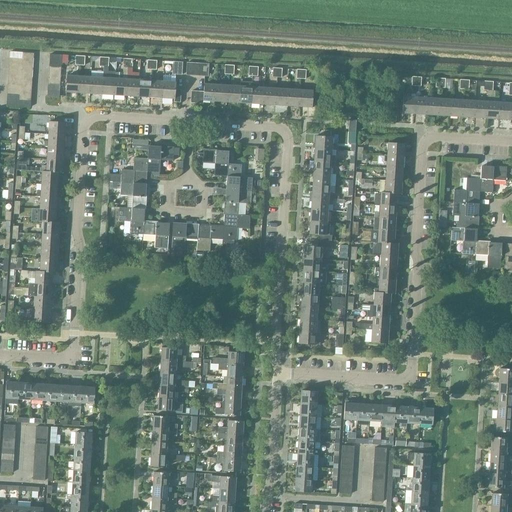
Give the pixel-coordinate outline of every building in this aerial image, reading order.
[(176,75),(182,75),(182,62),(173,62),(172,74),(176,75)] [(199,64),(198,76),(208,77),(209,64),(199,64)] [(104,67),(103,72),(103,78),(102,95),(114,96),(115,79),(115,73),(115,72),(108,72),(108,67),(104,67)] [(128,68),(123,68),(123,73),(115,72),(115,73),(115,79),(114,96),(126,96),(127,79),(128,68)] [(103,72),(91,71),(91,77),(90,94),(102,95),(103,72)] [(174,99),(175,90),(175,82),(176,75),(172,74),(170,76),(163,76),(163,82),(162,99),(174,99)] [(66,92),(78,93),(79,76),(67,76),(66,92)] [(90,94),(91,77),(79,76),(78,93),(90,94)] [(126,96),(138,97),(139,80),(127,79),(126,96)] [(138,97),(150,98),(151,81),(139,80),(138,97)] [(150,98),(162,99),(163,82),(151,81),(150,98)] [(239,103),(251,104),(252,87),(253,82),(241,81),(240,86),(239,103)] [(203,101),(215,102),(216,85),(204,84),(204,92),(203,101)] [(215,102),(227,103),(228,86),(216,85),(215,102)] [(227,103),(239,103),(240,86),(228,86),(227,103)] [(251,104),(263,105),(264,88),(252,87),(251,104)] [(263,105),(275,106),(276,89),(264,88),(263,105)] [(275,106),(287,106),(288,89),(276,89),(275,106)] [(287,106),(299,107),(300,90),(288,89),(287,106)] [(300,90),(299,107),(311,108),(312,91),(300,90)] [(402,114),(415,114),(416,97),(403,97),(402,114)] [(415,114),(427,115),(428,98),(416,97),(415,114)] [(427,115),(439,116),(440,99),(428,98),(427,115)] [(439,116),(451,117),(452,100),(440,99),(439,116)] [(451,117),(463,117),(463,100),(452,100),(451,117)] [(463,117),(474,118),(475,101),(463,100),(463,117)] [(474,118),(486,119),(487,102),(475,101),(474,118)] [(486,119),(498,120),(499,103),(487,102),(486,119)] [(498,120),(510,120),(511,120),(511,111),(511,103),(499,103),(498,120)] [(349,120),(348,132),(356,133),(356,121),(349,120)] [(49,122),(48,134),(65,136),(66,123),(49,122)] [(44,141),(44,147),(47,147),(64,148),(65,136),(48,134),(48,141),(44,141)] [(315,148),(331,150),(337,150),(338,145),(332,145),(332,137),(331,137),(323,137),(316,136),(315,148)] [(388,143),(387,156),(403,157),(404,144),(388,143)] [(148,146),(148,159),(147,172),(160,173),(161,160),(173,161),(173,155),(179,156),(179,148),(174,148),(174,147),(159,146),(159,147),(148,146)] [(47,147),(47,159),(63,161),(64,148),(47,147)] [(315,148),(314,161),(331,162),(331,150),(315,148)] [(214,176),(227,177),(228,164),(229,152),(218,151),(218,150),(203,149),(203,152),(198,152),(198,158),(203,158),(202,163),(215,164),(214,176)] [(387,156),(386,168),(403,169),(403,157),(387,156)] [(22,165),(23,158),(22,158),(17,158),(17,170),(26,170),(26,167),(26,165),(22,165)] [(121,175),(121,183),(147,184),(147,172),(148,159),(134,158),(133,170),(122,170),(121,175)] [(41,166),(41,168),(42,171),(42,172),(59,173),(63,173),(63,161),(47,159),(46,166),(41,166)] [(314,161),(313,173),(330,174),(333,174),(333,169),(330,169),(331,162),(314,161)] [(227,177),(226,190),(252,191),(252,178),(241,177),(242,165),(228,164),(227,177)] [(346,171),(346,176),(354,176),(354,172),(354,164),(350,164),(350,171),(346,171)] [(481,166),(480,179),(479,192),(492,193),(493,180),(506,181),(507,167),(492,166),(492,167),(481,166)] [(386,168),(385,181),(402,182),(403,169),(386,168)] [(42,172),(41,184),(58,185),(59,173),(42,172)] [(313,173),(312,185),(329,186),(330,174),(313,173)] [(111,174),(110,182),(121,183),(121,175),(111,174)] [(454,190),(453,203),(479,204),(479,192),(480,179),(467,178),(466,191),(454,190)] [(385,181),(384,193),(397,194),(401,194),(402,182),(385,181)] [(133,196),(132,208),(145,209),(145,210),(146,210),(147,195),(146,195),(147,184),(121,183),(120,195),(133,196)] [(37,191),(37,196),(40,197),(57,198),(57,193),(59,193),(60,192),(61,187),(59,186),(58,186),(58,185),(41,184),(41,191),(37,191)] [(312,185),(312,197),(332,199),(332,192),(334,193),(334,187),(329,186),(312,185)] [(223,215),(224,215),(237,215),(238,203),(251,204),(251,198),(252,191),(226,190),(225,200),(224,200),(223,215)] [(380,193),(380,205),(396,206),(397,194),(384,193),(380,193)] [(40,197),(39,209),(56,210),(57,198),(40,197)] [(312,197),(311,209),(328,211),(328,205),(331,205),(332,199),(312,197)] [(456,222),(456,228),(464,228),(464,229),(477,229),(478,230),(479,215),(478,215),(479,204),(453,203),(452,215),(465,216),(465,222),(456,222)] [(380,205),(379,218),(396,219),(396,206),(380,205)] [(129,234),(143,235),(144,221),(145,210),(145,209),(132,208),(119,208),(118,221),(130,221),(129,234)] [(39,222),(43,222),(55,223),(55,222),(56,210),(39,209),(39,222)] [(311,209),(310,222),(327,223),(327,217),(328,211),(311,209)] [(223,240),(223,245),(234,245),(234,241),(237,241),(237,228),(249,229),(250,216),(237,215),(224,215),(224,226),(223,240)] [(373,230),(378,230),(395,231),(396,219),(379,218),(373,217),(373,230)] [(144,221),(143,235),(155,236),(155,248),(168,249),(169,224),(163,223),(159,222),(159,221),(147,220),(147,221),(144,221)] [(43,222),(42,234),(59,235),(59,223),(55,222),(55,223),(43,222)] [(310,222),(309,234),(318,235),(317,241),(331,242),(331,236),(329,235),(330,223),(327,223),(310,222)] [(185,238),(197,238),(198,238),(199,225),(199,224),(185,223),(184,224),(180,224),(173,224),(172,249),(185,250),(185,238)] [(198,238),(197,238),(197,251),(210,252),(211,239),(223,240),(224,226),(221,226),(221,225),(209,225),(209,226),(204,226),(199,225),(198,238)] [(462,254),(475,255),(476,241),(477,229),(464,229),(464,228),(456,228),(452,227),(451,241),(462,241),(462,254)] [(377,243),(381,243),(394,244),(394,243),(395,231),(378,230),(377,243)] [(42,234),(41,247),(58,248),(59,235),(42,234)] [(305,246),(304,258),(321,259),(321,247),(330,247),(331,242),(317,241),(317,247),(305,246)] [(476,241),(475,255),(488,255),(487,268),(500,269),(501,243),(490,243),(490,242),(476,241)] [(381,243),(380,255),(397,256),(398,244),(394,243),(394,244),(381,243)] [(41,247),(40,259),(57,260),(58,248),(41,247)] [(380,255),(380,268),(396,269),(397,256),(380,255)] [(11,264),(10,270),(22,271),(23,258),(15,258),(11,257),(11,264)] [(304,258),(303,270),(320,272),(320,266),(326,266),(326,260),(321,259),(304,258)] [(40,259),(40,271),(40,272),(52,273),(56,273),(57,260),(40,259)] [(375,268),(374,280),(379,280),(396,281),(396,269),(380,268),(375,268)] [(303,270),(302,283),(319,284),(320,272),(303,270)] [(36,271),(35,284),(52,285),(52,273),(40,272),(40,271),(36,271)] [(374,288),(374,292),(378,293),(391,294),(395,294),(396,281),(379,280),(378,289),(374,288)] [(28,296),(34,296),(51,298),(52,285),(35,284),(28,283),(28,296)] [(302,283),(302,295),(318,296),(319,284),(302,283)] [(374,292),(373,305),(390,306),(391,294),(378,293),(374,292)] [(302,295),(301,307),(317,308),(317,309),(322,309),(323,304),(318,304),(318,296),(302,295)] [(34,296),(33,309),(50,310),(51,298),(34,296)] [(373,305),(372,318),(389,319),(390,306),(373,305)] [(301,307),(300,319),(317,320),(317,309),(317,308),(301,307)] [(50,310),(33,309),(32,322),(49,323),(50,310)] [(365,324),(364,330),(372,330),(388,331),(389,319),(372,318),(372,324),(365,324)] [(300,319),(299,331),(321,333),(321,321),(317,320),(300,319)] [(388,331),(372,330),(371,343),(388,344),(388,331)] [(321,333),(299,331),(298,344),(320,345),(321,333)] [(336,334),(335,348),(342,348),(343,342),(343,335),(339,335),(336,334)] [(161,347),(160,361),(185,362),(186,356),(177,356),(178,348),(161,347)] [(212,358),(212,364),(219,364),(243,366),(244,353),(228,352),(228,359),(219,358),(212,358)] [(160,361),(160,373),(176,374),(176,367),(192,368),(193,362),(185,362),(160,361)] [(227,370),(227,377),(243,378),(243,366),(219,364),(218,370),(227,370)] [(511,369),(500,369),(499,381),(511,382),(511,369)] [(160,373),(159,385),(184,386),(188,387),(189,381),(176,380),(176,374),(160,373)] [(213,383),(213,389),(217,389),(242,390),(243,378),(227,377),(223,377),(223,383),(213,383)] [(511,382),(499,381),(498,394),(511,394),(511,382)] [(5,398),(5,403),(11,403),(11,399),(18,399),(19,383),(6,382),(5,398)] [(18,399),(31,400),(32,384),(19,383),(18,399)] [(31,400),(43,401),(44,384),(32,384),(31,400)] [(43,401),(56,401),(57,385),(44,384),(43,401)] [(82,387),(81,403),(94,404),(94,398),(96,398),(97,397),(98,394),(96,392),(95,392),(95,388),(95,386),(94,384),(88,384),(86,385),(86,387),(82,387)] [(56,401),(68,402),(69,402),(70,386),(57,385),(56,401)] [(159,385),(158,397),(175,399),(175,392),(183,392),(184,386),(159,385)] [(69,402),(68,402),(68,406),(81,407),(81,403),(82,387),(70,386),(69,402)] [(223,395),(222,402),(241,403),(242,390),(217,389),(217,394),(223,395)] [(301,391),(300,403),(317,404),(317,392),(301,391)] [(511,394),(498,394),(497,407),(511,407),(511,394)] [(158,397),(157,410),(182,412),(183,406),(183,403),(176,403),(177,399),(175,399),(158,397)] [(344,419),(357,420),(358,402),(356,401),(351,401),(350,402),(350,403),(345,403),(344,419)] [(216,408),(216,414),(240,416),(241,403),(222,402),(222,408),(216,408)] [(369,425),(369,421),(370,405),(363,404),(363,402),(358,402),(357,420),(356,424),(369,425)] [(300,403),(300,416),(316,417),(317,404),(300,403)] [(369,421),(382,422),(383,405),(370,405),(369,421)] [(382,422),(394,423),(395,406),(383,405),(382,422)] [(394,423),(407,423),(408,407),(395,406),(394,423)] [(407,423),(419,424),(420,408),(408,407),(407,423)] [(511,407),(497,407),(497,419),(511,420),(511,407)] [(420,408),(419,424),(432,425),(433,409),(420,408)] [(153,416),(152,429),(177,430),(177,425),(169,424),(169,417),(153,416)] [(300,416),(299,429),(315,430),(316,417),(300,416)] [(511,420),(497,419),(496,432),(511,432),(511,420)] [(219,427),(218,433),(243,434),(244,422),(228,421),(227,428),(219,427)] [(188,422),(188,430),(196,431),(196,423),(188,422)] [(152,429),(152,441),(168,442),(168,435),(177,436),(177,430),(152,429)] [(298,441),(314,442),(319,442),(320,430),(315,430),(299,429),(298,441)] [(76,432),(75,445),(91,446),(92,433),(79,432),(76,432)] [(218,433),(218,439),(224,439),(224,446),(242,447),(243,434),(218,433)] [(491,437),(490,450),(511,451),(511,445),(509,445),(509,438),(507,438),(491,437)] [(152,441),(151,454),(176,455),(176,449),(167,449),(168,442),(152,441)] [(297,454),(313,455),(319,455),(319,449),(314,449),(314,442),(298,441),(297,454)] [(75,445),(74,457),(90,458),(91,446),(75,445)] [(217,458),(241,459),(242,447),(224,446),(223,453),(217,452),(217,458)] [(511,451),(490,450),(490,462),(508,464),(508,457),(511,457),(511,451)] [(407,453),(407,460),(414,460),(414,466),(430,467),(431,454),(414,453),(407,453)] [(151,454),(150,466),(151,467),(166,468),(167,460),(175,461),(184,462),(185,456),(184,456),(176,455),(151,454)] [(297,454),(296,466),(313,467),(313,455),(297,454)] [(74,457),(73,470),(90,471),(90,458),(74,457)] [(210,457),(210,463),(216,464),(222,464),(222,471),(224,471),(241,472),(241,459),(217,458),(210,457)] [(490,462),(489,475),(511,476),(511,470),(507,470),(508,464),(490,462)] [(296,466),(296,479),(317,480),(317,468),(313,467),(296,466)] [(414,466),(413,478),(429,480),(432,480),(432,474),(432,473),(431,472),(429,472),(430,467),(414,466)] [(73,470),(73,483),(89,484),(90,471),(73,470)] [(182,480),(183,473),(154,471),(154,472),(179,474),(179,480),(182,480)] [(153,480),(153,485),(169,486),(173,487),(174,480),(178,480),(178,474),(154,472),(153,480)] [(194,474),(185,473),(185,481),(193,482),(194,474)] [(204,474),(204,480),(207,480),(207,482),(211,482),(220,483),(219,489),(235,491),(236,480),(236,478),(212,476),(211,476),(211,475),(211,474),(204,474)] [(511,476),(489,475),(488,488),(504,489),(505,482),(511,482),(511,476)] [(413,478),(412,491),(428,492),(428,493),(431,493),(432,486),(431,485),(430,484),(429,484),(429,480),(413,478)] [(296,479),(295,492),(311,493),(312,485),(312,480),(316,481),(316,480),(317,480),(312,480),(296,479)] [(73,483),(72,495),(88,496),(89,484),(73,483)] [(153,485),(152,498),(177,499),(177,494),(168,493),(169,486),(153,485)] [(210,496),(210,501),(235,503),(235,491),(219,489),(219,496),(210,496)] [(412,491),(411,504),(427,505),(428,493),(428,492),(412,491)] [(511,494),(492,494),(491,507),(507,508),(508,501),(511,501),(511,494)] [(72,495),(71,508),(87,509),(88,496),(72,495)] [(152,498),(151,510),(167,511),(170,511),(170,505),(176,505),(177,499),(152,498)] [(210,501),(210,507),(216,508),(215,511),(234,511),(235,503),(210,501)]
